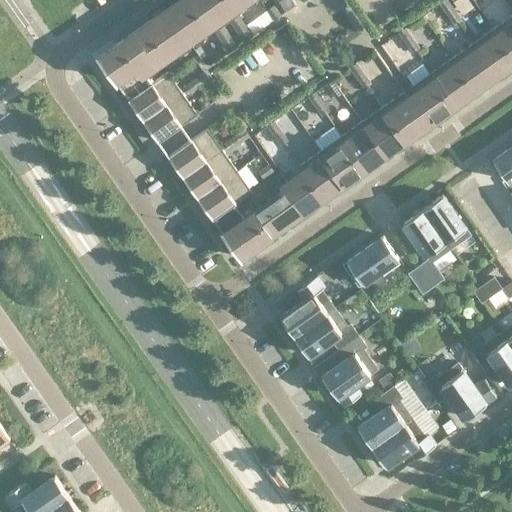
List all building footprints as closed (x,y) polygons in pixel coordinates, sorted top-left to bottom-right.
[(222,16),(210,0),(179,0),(167,9),(189,40),(222,16)] [(210,0),(222,16),(245,0),(210,0)] [(454,8),(448,0),(444,0),(440,3),(447,13),(454,8)] [(268,10),(275,20),(281,15),(274,5),(268,10)] [(454,8),(447,13),(454,23),(461,18),(454,8)] [(189,40),(167,9),(134,32),(156,63),(189,40)] [(239,15),(231,21),(236,28),(244,22),(239,15)] [(511,15),(494,28),(511,54),(511,15)] [(248,28),(244,22),(236,28),(240,34),(248,28)] [(229,33),(224,26),(216,32),(220,39),(229,33)] [(413,37),(406,27),(399,32),(406,42),(413,37)] [(253,35),(248,28),(240,34),(245,41),(253,35)] [(511,64),(511,54),(494,28),(473,43),(496,76),(511,64)] [(156,63),(134,32),(100,56),(100,55),(99,56),(115,79),(138,63),(144,71),(145,71),(156,63)] [(229,33),(220,39),(225,45),(233,39),(229,33)] [(420,47),(413,37),(406,42),(413,51),(420,47)] [(225,45),(230,52),(238,46),(233,39),(225,45)] [(496,76),(473,43),(453,57),(476,90),(496,76)] [(476,90),(453,57),(432,72),(455,105),(476,90)] [(364,72),(357,62),(350,67),(357,76),(364,72)] [(138,63),(115,79),(129,99),(153,83),(153,82),(145,71),(144,71),(138,63)] [(168,71),(153,82),(153,83),(129,99),(144,120),(183,92),(168,71)] [(205,72),(195,79),(200,86),(209,79),(205,72)] [(371,82),(364,72),(357,76),(364,86),(371,82)] [(455,105),(432,72),(410,87),(415,93),(409,98),(404,91),(383,106),(406,139),(455,105)] [(185,86),(190,92),(200,86),(195,79),(185,86)] [(322,101),(316,91),(309,96),(316,106),(322,101)] [(198,114),(183,92),(144,120),(164,149),(184,177),(223,149),(208,128),(192,139),(188,132),(183,125),(198,114)] [(322,101),(316,106),(323,115),(329,111),(322,101)] [(406,139),(383,106),(362,121),(385,154),(406,139)] [(281,130),(274,120),(268,125),(275,135),(281,130)] [(385,154),(362,121),(342,135),(365,168),(385,154)] [(239,142),(249,135),(245,129),(235,136),(239,142)] [(281,130),(275,135),(282,144),(288,140),(281,130)] [(365,168),(342,135),(321,150),(344,183),(365,168)] [(239,142),(235,136),(225,142),(230,149),(239,142)] [(511,146),(494,159),(509,180),(511,178),(511,146)] [(238,169),(223,149),(184,177),(198,197),(238,169)] [(344,183),(321,150),(300,165),(304,171),(305,171),(324,197),(344,183)] [(259,171),(264,178),(274,170),(269,164),(259,171)] [(253,191),(238,169),(198,197),(213,218),(234,203),(235,203),(253,191)] [(305,171),(304,171),(284,186),(286,189),(287,189),(303,212),(324,197),(305,171)] [(287,189),(286,189),(254,211),(271,235),(303,212),(287,189)] [(443,194),(424,207),(452,247),(471,234),(443,194)] [(234,203),(213,218),(240,257),(242,256),(241,255),(261,242),(244,218),(245,218),(235,203),(234,203)] [(452,247),(424,207),(404,221),(430,258),(432,261),(452,247)] [(271,235),(254,211),(245,218),(244,218),(261,242),(271,235)] [(384,235),(383,236),(344,263),(359,285),(399,257),(384,235)] [(432,261),(430,258),(420,265),(434,284),(444,277),(432,261)] [(434,284),(420,265),(410,272),(423,292),(434,284)] [(325,286),(317,275),(298,289),(305,299),(282,315),(295,335),(328,312),(329,312),(336,307),(322,288),(325,286)] [(494,276),(475,290),(482,300),(501,286),(494,276)] [(511,279),(511,280),(503,286),(510,296),(511,294),(511,279)] [(342,331),(329,312),(328,312),(295,335),(309,354),(332,338),(339,348),(359,334),(352,324),(342,331)] [(511,324),(503,330),(511,342),(511,324)] [(511,383),(511,342),(503,330),(484,344),(482,341),(472,348),(485,368),(496,361),(511,384),(511,383)] [(366,345),(359,334),(339,348),(346,358),(323,374),(345,406),(362,394),(355,384),(378,368),(363,347),(366,345)] [(434,369),(427,358),(419,364),(426,375),(434,369)] [(459,362),(438,377),(436,374),(425,381),(439,401),(449,393),(465,417),(497,395),(485,378),(475,385),(459,362)] [(391,371),(380,378),(388,390),(395,385),(399,382),(391,371)] [(402,396),(395,385),(388,390),(375,399),(382,409),(359,425),(373,445),(406,422),(405,421),(392,402),(402,396)] [(426,435),(412,416),(405,421),(406,422),(373,445),(387,464),(410,448),(417,458),(437,444),(429,433),(426,435)] [(0,421),(0,443),(1,443),(2,445),(5,446),(9,442),(10,440),(8,438),(9,438),(11,437),(10,437),(11,436),(0,421)] [(32,491),(25,481),(6,495),(14,506),(17,504),(22,511),(44,511),(69,494),(56,475),(32,491)] [(81,511),(69,494),(44,511),(81,511)]
